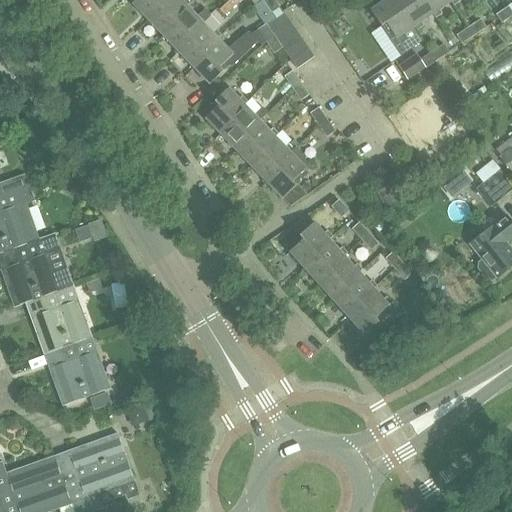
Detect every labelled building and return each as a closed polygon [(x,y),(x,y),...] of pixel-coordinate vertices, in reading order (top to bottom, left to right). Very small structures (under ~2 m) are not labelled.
[(135,0),(132,4),(144,17),(162,0),(135,0)] [(162,0),(144,17),(161,34),(188,8),(187,7),(190,4),(187,0),(182,0),(181,1),(179,0),(162,0)] [(226,0),(217,9),(225,16),(241,0),(226,0)] [(263,0),(270,11),(278,6),(274,0),(263,0)] [(399,14),(390,0),(386,0),(370,11),(381,27),(385,24),(395,39),(399,43),(405,39),(402,35),(413,27),(414,26),(404,11),(399,14)] [(419,0),(418,1),(416,0),(390,0),(399,14),(404,11),(414,26),(413,27),(416,31),(423,27),(419,23),(431,15),(432,14),(433,14),(423,0),(419,0)] [(416,0),(418,1),(419,0),(423,0),(433,14),(432,14),(431,15),(434,19),(441,14),(438,10),(449,3),(451,2),(449,0),(416,0)] [(495,15),(501,23),(511,16),(511,12),(508,6),(495,15)] [(161,34),(177,51),(204,25),(202,23),(206,19),(200,13),(196,17),(188,8),(161,34)] [(284,12),(266,25),(272,34),(290,21),(284,12)] [(468,28),(474,36),(486,28),(480,19),(468,28)] [(290,21),(272,34),(274,36),(278,42),(296,30),(290,21)] [(177,51),(193,68),(220,42),(217,39),(221,35),(216,30),(212,33),(204,25),(177,51)] [(227,49),(220,42),(193,68),(209,85),(223,71),(228,66),(230,68),(257,41),(261,46),(265,42),(274,36),(272,34),(266,25),(257,30),(250,35),(247,32),(227,49)] [(456,36),(462,44),(474,36),(468,28),(456,36)] [(278,42),(282,48),(284,51),(302,39),(296,30),(278,42)] [(278,42),(274,36),(265,42),(274,54),(282,48),(278,42)] [(302,39),(284,51),(290,60),(308,48),(302,39)] [(431,52),(437,61),(449,53),(443,44),(431,52)] [(308,48),(290,60),(297,69),(314,57),(308,48)] [(397,66),(407,81),(437,61),(431,52),(420,60),(416,54),(397,66)] [(0,58),(0,73),(6,83),(15,78),(2,58),(0,58)] [(301,83),(293,71),(284,77),(292,88),(301,83)] [(292,88),(300,100),(309,95),(301,83),(292,88)] [(456,91),(462,99),(469,95),(463,86),(456,91)] [(205,118),(220,135),(234,122),(230,118),(243,105),(244,105),(247,102),(243,96),(239,100),(228,89),(214,102),(218,106),(205,118)] [(220,135),(236,151),(249,138),(245,134),(259,121),(268,113),(263,107),(264,106),(254,95),(247,102),(244,105),(243,105),(230,118),(234,122),(220,135)] [(310,114),(318,126),(326,120),(318,107),(310,114)] [(0,125),(1,128),(18,122),(14,110),(0,115),(0,125)] [(318,126),(326,138),(335,132),(326,120),(318,126)] [(236,151),(249,165),(276,139),(275,137),(278,134),(273,128),(269,132),(259,121),(245,134),(249,138),(236,151)] [(249,165),(266,182),(266,183),(280,170),(276,166),(289,153),(290,153),(294,150),(288,144),(284,148),(276,139),(249,165)] [(511,146),(498,157),(511,175),(511,146)] [(266,183),(282,199),(296,186),(292,182),(305,169),(309,166),(304,160),(305,156),(296,147),(294,150),(290,153),(289,153),(276,166),(280,170),(266,183)] [(475,189),(489,208),(511,190),(511,187),(499,171),(475,189)] [(376,193),(387,211),(399,204),(388,185),(376,193)] [(0,254),(39,240),(27,204),(35,201),(29,187),(14,192),(0,197),(0,254)] [(331,207),(341,218),(349,211),(338,200),(331,207)] [(486,281),(493,282),(496,279),(511,266),(511,250),(507,245),(511,240),(511,224),(505,215),(492,226),(469,245),(481,260),(477,263),(477,269),(486,281)] [(100,220),(88,225),(93,238),(94,242),(107,238),(100,220)] [(352,229),(362,241),(369,233),(359,222),(352,229)] [(289,252),(304,269),(318,257),(315,253),(329,240),(333,237),(328,231),(324,234),(313,223),(299,236),(303,240),(289,252)] [(379,223),(373,228),(379,234),(384,229),(379,223)] [(362,241),(372,252),(379,244),(369,233),(362,241)] [(44,239),(0,255),(0,269),(14,307),(62,289),(73,285),(67,269),(56,273),(44,239)] [(304,269),(318,284),(345,258),(344,257),(347,253),(342,248),(339,251),(329,240),(315,253),(318,257),(304,269)] [(385,259),(395,269),(402,263),(392,252),(385,259)] [(318,284),(334,301),(361,275),(358,273),(362,270),(357,264),(353,267),(345,258),(318,284)] [(395,269),(405,280),(412,274),(402,263),(395,269)] [(334,301),(349,318),(376,293),(373,289),(377,286),(372,281),(368,284),(361,275),(334,301)] [(89,293),(102,289),(98,279),(85,284),(89,293)] [(111,286),(113,300),(126,298),(124,283),(111,286)] [(25,304),(43,355),(92,337),(73,287),(25,304)] [(376,293),(349,318),(364,335),(378,322),(375,318),(392,303),(387,297),(383,300),(376,293)] [(44,356),(62,407),(110,389),(92,339),(44,356)] [(139,403),(141,408),(147,423),(158,419),(151,399),(139,403)] [(77,478),(63,483),(71,505),(73,511),(88,511),(94,510),(92,501),(96,496),(134,482),(117,433),(67,452),(77,478)] [(8,487),(0,489),(0,506),(1,511),(50,511),(71,505),(63,483),(54,456),(3,474),(8,487)]
